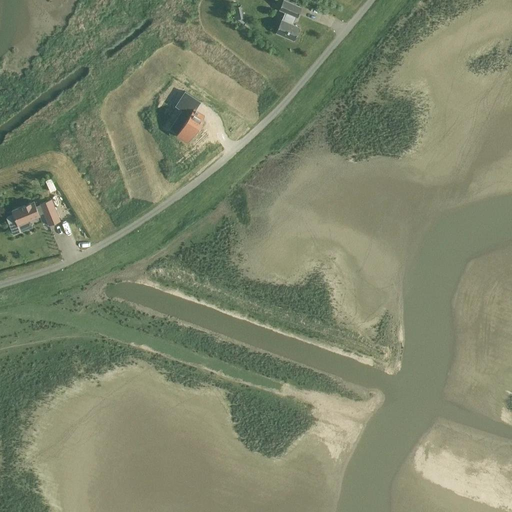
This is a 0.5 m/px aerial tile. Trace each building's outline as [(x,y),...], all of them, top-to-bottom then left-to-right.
[(281,19),(276,32),(294,40),(300,27),(292,24),(295,16),(298,17),(302,8),(284,0),(283,0),(279,10),(286,13),(283,20),(281,19)] [(236,7),(233,8),(235,17),(238,17),(242,16),(240,6),(238,7),(236,7)] [(200,102),(185,92),(177,106),(183,110),(170,128),(187,139),(200,119),(192,114),(200,102)] [(14,214),(7,217),(14,234),(22,231),(19,224),(30,219),(39,216),(40,215),(37,210),(42,208),(47,220),(49,225),(60,220),(52,199),(40,204),(41,204),(42,207),(37,209),(36,206),(34,201),(13,210),(14,214)] [(73,217),(70,219),(72,225),(74,230),(78,229),(80,228),(75,217),(73,217)]
